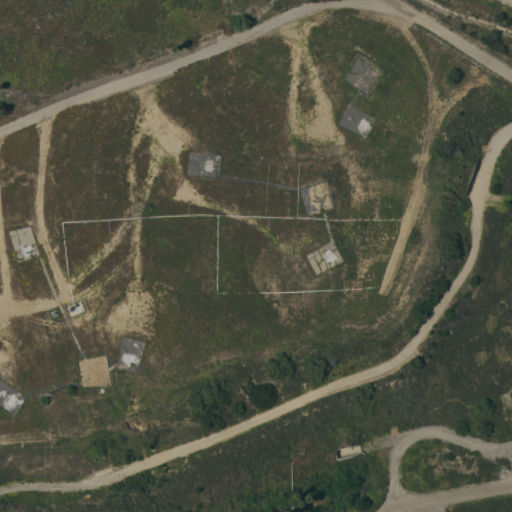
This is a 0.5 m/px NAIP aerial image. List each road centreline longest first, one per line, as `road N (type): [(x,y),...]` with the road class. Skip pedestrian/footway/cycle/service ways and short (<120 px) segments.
road 1 (residential): [(511,458),(421,433),(397,447),(401,504),(390,511)]
road 2 (residential): [(398,0),(511,67)]
